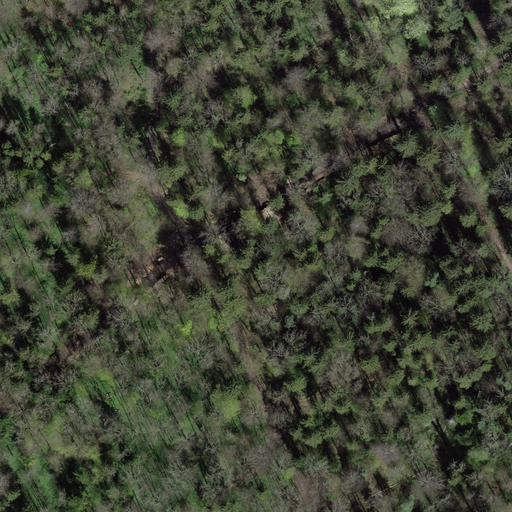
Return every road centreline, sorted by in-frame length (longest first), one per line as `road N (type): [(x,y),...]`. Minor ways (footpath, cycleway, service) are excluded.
road 1 (track): [(0,398),(181,253),(511,53)]
road 2 (track): [(147,0),(153,181),(196,243)]
road 3 (track): [(511,270),(420,108)]
road 4 (track): [(355,0),(420,108)]
